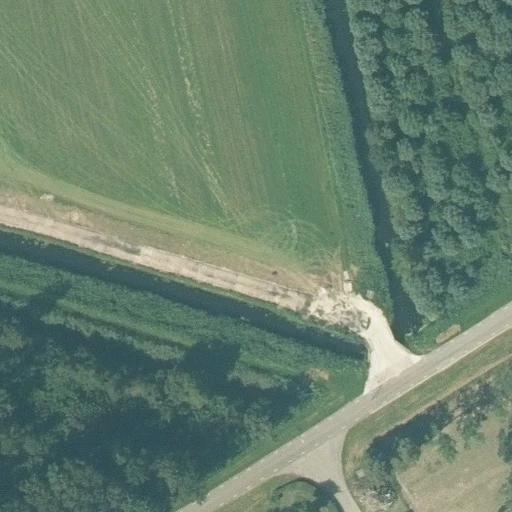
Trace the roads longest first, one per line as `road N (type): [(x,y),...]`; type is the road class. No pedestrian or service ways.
road 1 (track): [(405,380),(363,323),(0,215)]
road 2 (track): [(377,397),(0,288)]
road 3 (tertiary): [(511,315),(195,511)]
